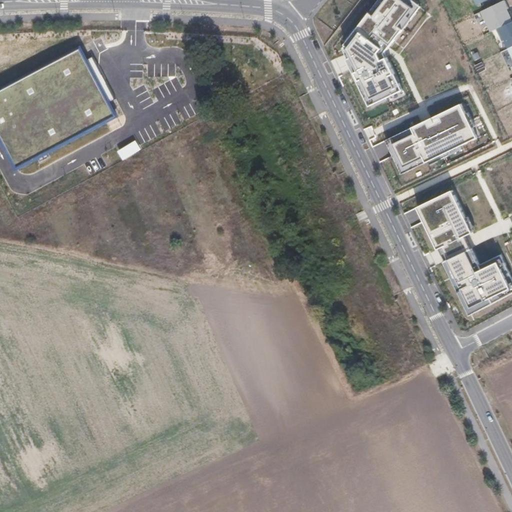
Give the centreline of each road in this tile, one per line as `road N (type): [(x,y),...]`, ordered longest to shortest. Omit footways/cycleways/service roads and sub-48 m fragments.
road 1 (tertiary): [(452,352),(287,15)]
road 2 (track): [(452,352),(123,511)]
road 3 (tertiary): [(511,474),(452,352)]
road 4 (tertiary): [(167,0),(287,15)]
